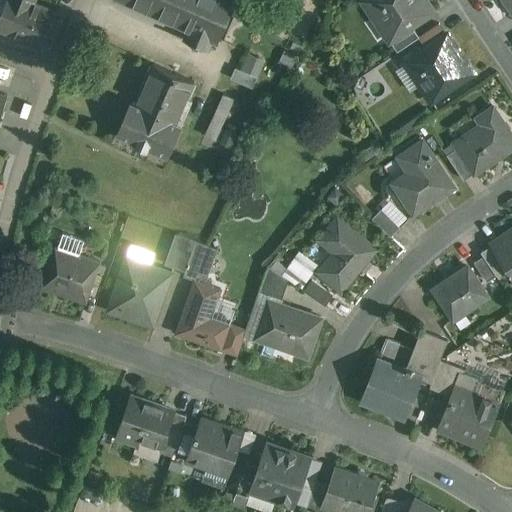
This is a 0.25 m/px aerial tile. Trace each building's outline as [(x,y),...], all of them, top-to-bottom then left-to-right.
[(7,0),(0,17),(0,28),(43,46),(57,10),(36,1),(36,0),(7,0)] [(124,0),(189,28),(184,38),(194,42),(193,44),(198,46),(199,44),(208,48),(213,38),(218,41),(235,0),(124,0)] [(426,0),(364,0),(364,1),(390,39),(412,25),(433,10),(426,0)] [(412,25),(390,39),(397,50),(419,36),(412,25)] [(448,33),(405,61),(431,100),(442,92),(441,90),(451,84),(452,86),(474,71),(448,33)] [(194,81),(154,63),(136,104),(177,122),(194,81)] [(257,76),(235,67),(231,78),(252,87),(257,76)] [(223,93),(205,135),(215,139),(234,98),(223,93)] [(136,104),(131,102),(117,133),(137,142),(137,143),(147,148),(148,147),(168,156),(182,124),(177,122),(136,104)] [(482,123),(455,141),(458,146),(475,172),(511,146),(511,133),(493,106),(478,116),(482,123)] [(239,127),(229,123),(221,142),(231,146),(239,127)] [(414,168),(393,182),(414,212),(433,199),(434,201),(445,194),(444,192),(454,185),(434,155),(433,155),(422,140),(403,152),(414,168)] [(475,172),(458,146),(447,153),(464,179),(475,172)] [(400,226),(382,207),(372,217),(391,236),(400,226)] [(377,248),(338,215),(318,238),(333,251),(318,270),(342,290),(377,248)] [(511,230),(493,243),(510,270),(511,272),(511,230)] [(196,240),(177,233),(173,246),(178,248),(172,266),(185,271),(196,240)] [(208,244),(196,240),(185,271),(184,275),(195,280),(199,281),(200,277),(206,279),(217,248),(208,244)] [(510,270),(493,243),(482,251),(484,255),(497,274),(499,277),(501,276),(499,273),(507,267),(509,271),(510,270)] [(99,262),(56,247),(43,286),(86,301),(99,262)] [(290,266),(311,279),(322,261),(301,248),(290,266)] [(497,274),(484,255),(474,261),(487,280),(497,274)] [(172,272),(127,256),(108,309),(154,325),(172,272)] [(289,280),(268,265),(259,291),(282,299),(289,280)] [(468,266),(434,288),(454,318),(488,296),(468,266)] [(334,294),(312,279),(304,290),(325,305),(334,294)] [(199,281),(195,280),(176,333),(221,348),(230,324),(211,317),(221,288),(199,281)] [(321,317),(269,299),(255,338),(308,356),(321,317)] [(448,339),(421,329),(406,370),(421,376),(420,378),(431,382),(448,339)] [(406,370),(378,359),(362,399),(405,416),(420,378),(421,376),(406,370)] [(465,368),(441,359),(431,382),(430,387),(453,396),(461,375),(462,375),(465,368)] [(462,375),(461,375),(453,396),(440,428),(481,443),(502,391),(462,375)] [(176,410),(130,394),(118,431),(140,439),(162,446),(163,447),(170,425),(176,410)] [(244,434),(200,419),(198,424),(188,453),(186,458),(230,474),(234,463),(235,463),(240,450),(238,449),(244,434)] [(198,424),(185,420),(182,429),(175,448),(188,453),(198,424)] [(182,429),(170,425),(163,447),(162,446),(160,452),(172,456),(175,448),(182,429)] [(140,439),(118,431),(116,436),(139,444),(140,439)] [(312,458),(266,442),(258,467),(249,491),(251,491),(295,506),(312,458)] [(258,467),(246,463),(236,492),(249,496),(251,491),(249,491),(258,467)] [(368,511),(379,482),(336,466),(329,486),(322,506),(323,506),(338,511),(368,511)] [(329,486),(316,481),(307,506),(321,511),(323,506),(322,506),(329,486)] [(250,501),(273,510),(276,501),(253,493),(250,501)] [(407,511),(408,511),(386,499),(381,511),(407,511)] [(439,511),(415,499),(408,511),(407,511),(439,511)]
